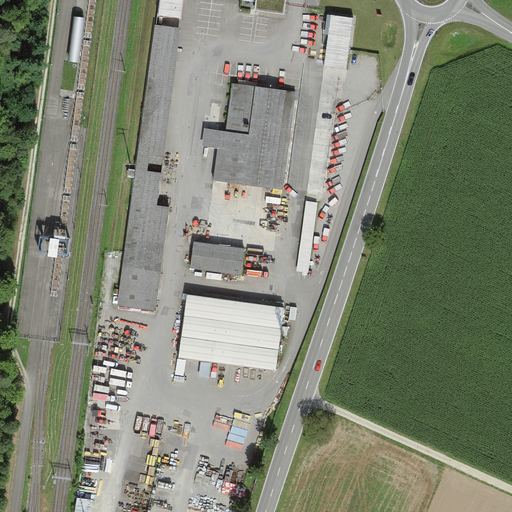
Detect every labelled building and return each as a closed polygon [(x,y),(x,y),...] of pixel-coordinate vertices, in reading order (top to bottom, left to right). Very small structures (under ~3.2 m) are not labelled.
[(285,0),(245,0),(255,1),(254,12),(284,16),(285,0)] [(353,19),(330,16),(324,67),(347,70),(353,19)] [(155,24),(118,304),(157,309),(170,207),(158,205),(181,27),(155,24)] [(296,91),(233,83),(227,131),(204,128),(202,146),(218,148),(214,179),(284,188),(296,91)] [(306,200),(299,271),(311,272),(318,201),(306,200)] [(246,249),(194,241),(190,268),(242,275),(246,249)] [(285,307),(188,294),(180,356),(276,370),(285,307)]
